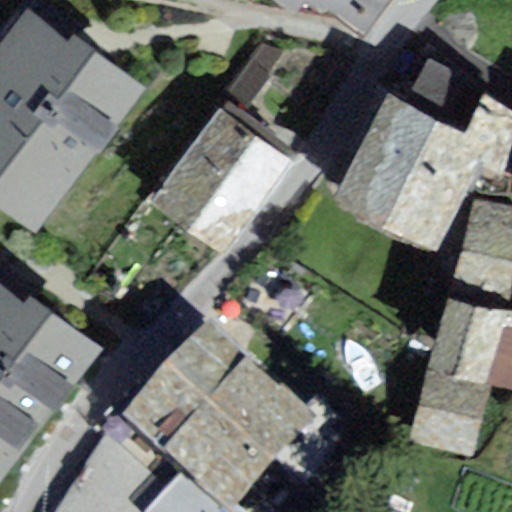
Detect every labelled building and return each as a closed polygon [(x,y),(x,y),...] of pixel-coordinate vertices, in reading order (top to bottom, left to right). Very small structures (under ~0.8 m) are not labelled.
[(354,0),(217,0),(309,65),(354,0)] [(129,87),(47,21),(0,79),(0,193),(27,214),(129,87)] [(408,228),(461,143),(391,99),(338,184),(408,228)] [(264,164),(204,119),(148,193),(208,238),(264,164)] [(511,234),(465,225),(451,294),(511,306),(511,234)] [(0,453),(78,346),(0,288),(0,453)] [(481,377),(501,317),(442,298),(422,357),(481,377)] [(247,511),(312,440),(216,354),(138,442),(216,511),(247,511)]
